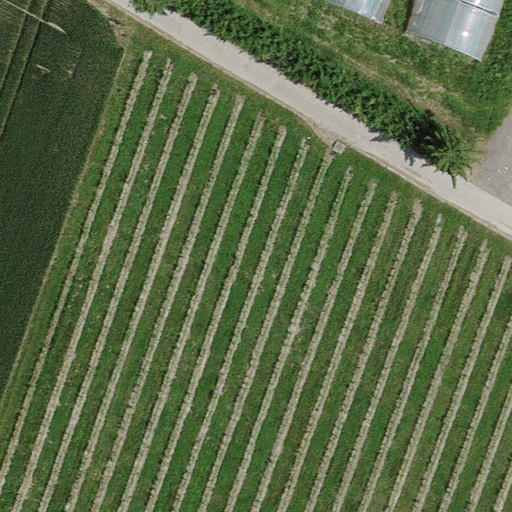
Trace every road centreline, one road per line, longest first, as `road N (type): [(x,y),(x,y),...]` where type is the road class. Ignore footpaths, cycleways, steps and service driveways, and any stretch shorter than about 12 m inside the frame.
road 1 (track): [(139,0),(511,219)]
road 2 (track): [(511,143),(252,0)]
